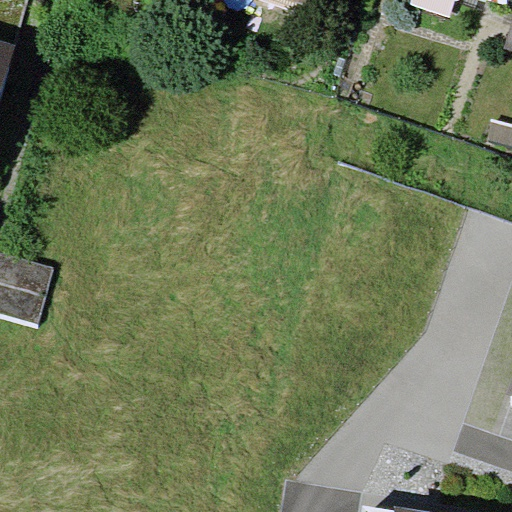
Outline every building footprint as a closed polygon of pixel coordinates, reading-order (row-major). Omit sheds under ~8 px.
[(0,0),(0,38),(14,43),(25,0),(0,0)] [(511,19),(502,49),(511,52),(511,19)] [(0,95),(14,43),(0,38),(0,95)] [(511,124),(493,119),(485,146),(511,153),(511,124)] [(0,250),(0,311),(39,323),(55,266),(0,250)]
